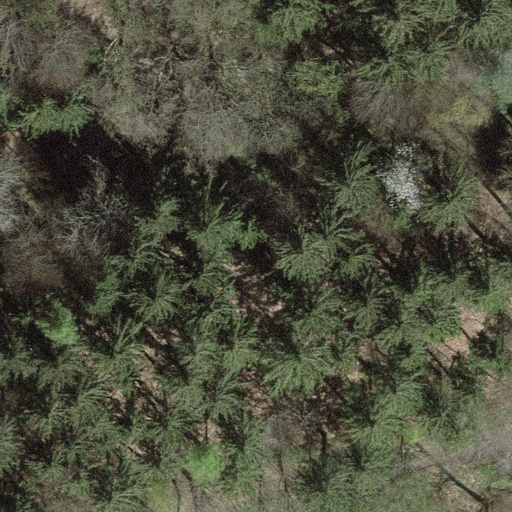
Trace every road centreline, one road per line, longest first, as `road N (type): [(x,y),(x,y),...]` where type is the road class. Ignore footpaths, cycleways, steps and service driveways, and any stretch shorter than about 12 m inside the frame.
road 1 (track): [(0,93),(511,64)]
road 2 (track): [(511,453),(312,481),(209,511)]
